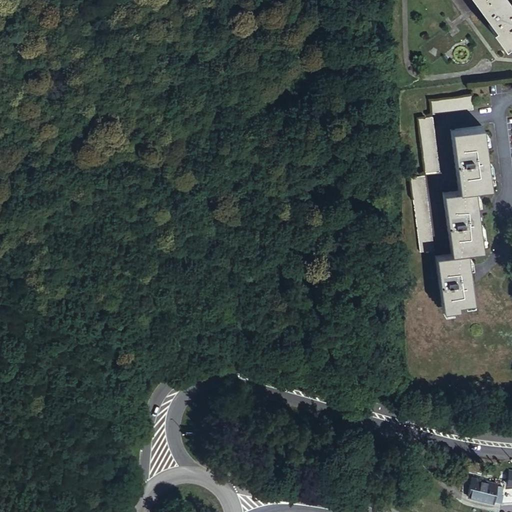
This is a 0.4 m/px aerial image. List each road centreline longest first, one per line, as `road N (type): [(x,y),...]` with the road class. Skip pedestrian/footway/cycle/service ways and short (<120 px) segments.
road 1 (tertiary): [(255,379),(462,439),(511,445)]
road 2 (tertiary): [(255,379),(203,361),(158,386),(143,431),(142,506)]
road 3 (track): [(168,377),(145,314),(0,257)]
road 4 (residential): [(511,100),(495,103),(508,236),(476,273)]
road 5 (tertiary): [(191,474),(172,449),(171,402),(202,378),(255,379)]
